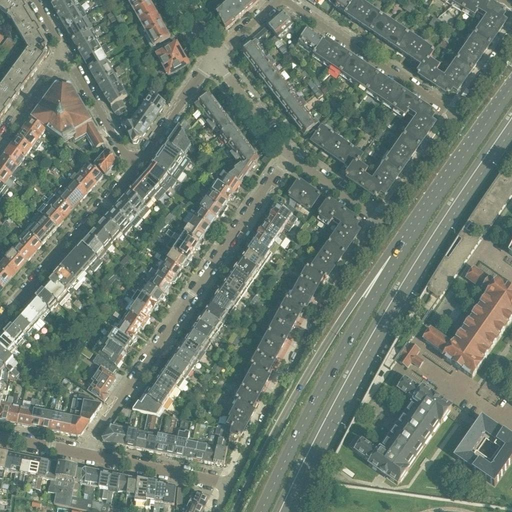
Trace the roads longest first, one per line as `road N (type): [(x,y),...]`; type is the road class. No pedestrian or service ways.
road 1 (primary): [(296,489),(377,337),(511,128)]
road 2 (residential): [(82,454),(289,155)]
road 3 (primary): [(427,209),(345,312),(234,511)]
road 4 (primary): [(427,209),(318,394),(260,511)]
road 5 (residential): [(382,221),(321,313),(229,486)]
road 6 (residential): [(284,0),(456,115)]
road 7 (residential): [(0,320),(136,165)]
road 8 (residential): [(229,486),(82,454)]
road 9 (primary): [(511,86),(427,209)]
road 10 (residential): [(136,165),(65,53)]
road 11 (residential): [(136,165),(211,59)]
road 12 (residential): [(382,221),(456,115)]
road 13 (residential): [(289,155),(211,59)]
